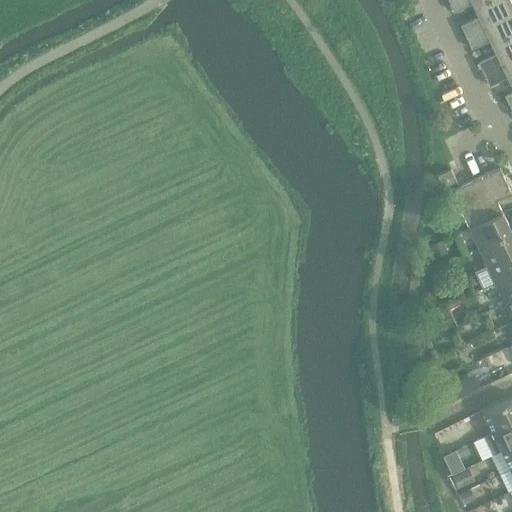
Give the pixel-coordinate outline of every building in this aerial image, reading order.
[(449,0),(455,12),(472,4),(475,10),(497,0),(449,0)] [(461,25),(467,37),(511,15),(511,2),(511,0),(497,0),(475,10),(479,17),(461,25)] [(511,15),(467,37),(472,49),(490,41),(493,47),(511,38),(511,15)] [(479,62),(484,74),(511,60),(511,38),(493,47),(496,54),(479,62)] [(511,60),(484,74),(490,86),(507,77),(511,85),(511,84),(511,60)] [(452,190),(470,228),(503,212),(498,201),(511,193),(511,192),(500,167),(452,190)] [(451,169),(438,175),(444,187),(457,181),(451,169)] [(511,230),(503,212),(470,228),(479,247),(511,231),(511,230)] [(511,231),(479,247),(488,266),(511,253),(511,231)] [(444,241),(431,245),(435,254),(447,250),(444,241)] [(511,253),(488,266),(497,284),(511,276),(511,253)] [(511,276),(497,284),(505,302),(511,299),(511,276)] [(456,386),(436,395),(441,406),(461,397),(456,386)] [(511,398),(484,412),(493,432),(511,422),(511,398)] [(511,422),(493,432),(484,436),(493,454),(502,450),(511,445),(511,422)] [(511,445),(502,450),(493,454),(502,473),(511,468),(511,467),(511,445)] [(461,462),(450,467),(453,473),(464,468),(461,462)] [(511,467),(511,468),(502,473),(511,491),(511,490),(511,467)] [(453,475),(452,476),(457,488),(470,482),(464,470),(453,475)] [(468,489),(459,494),(464,504),(473,499),(468,489)]
